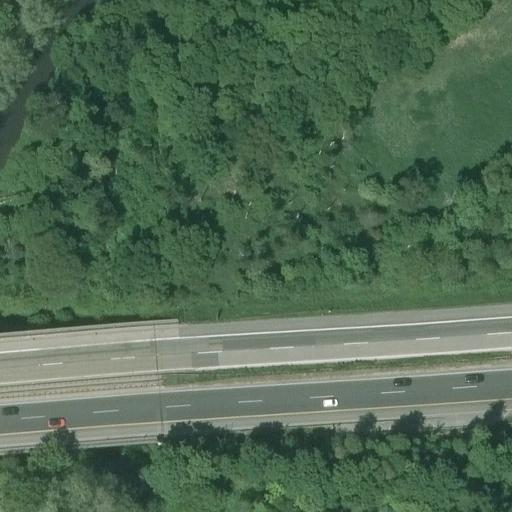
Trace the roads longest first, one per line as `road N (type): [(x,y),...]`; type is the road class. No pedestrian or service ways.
road 1 (motorway): [(0,426),(511,392)]
road 2 (motorway): [(511,341),(0,375)]
